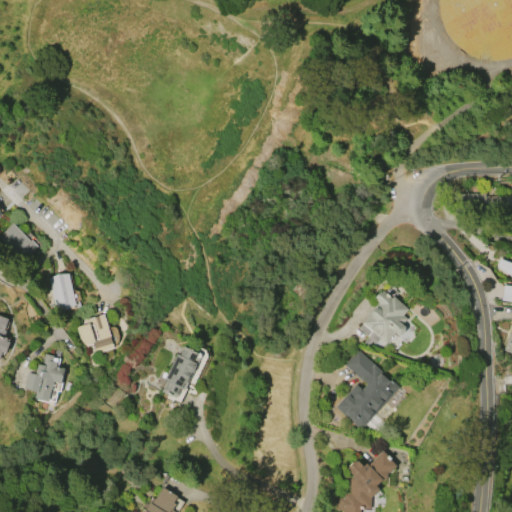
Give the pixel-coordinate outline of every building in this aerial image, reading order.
[(476,57),(483,57),(491,60),(506,60),(511,57),(511,0),(437,0),(438,16),(447,36),(464,53),(476,57)] [(511,196),(511,207),(505,208),(468,210),(468,194),(483,193),(483,187),(494,187),(494,190),(496,190),(496,196),(505,196),(511,196)] [(0,234),(11,223),(29,241),(30,239),(37,247),(22,262),(0,239),(0,234)] [(511,277),(495,267),(499,258),(511,263),(511,277)] [(47,277),(67,272),(75,307),(55,311),(47,277)] [(364,336),(356,329),(361,323),(360,323),(365,317),(364,316),(376,303),(373,300),(374,299),(373,297),(378,291),(380,293),(387,285),(390,288),(392,286),(395,289),(393,290),(396,293),(392,297),(406,309),(401,315),(405,319),(400,324),(403,327),(402,328),(403,330),(399,335),(398,333),(396,335),(393,332),(384,342),(378,337),(373,343),(371,341),(365,347),(359,342),(364,336)] [(511,286),(511,301),(501,300),(503,285),(511,286)] [(83,320),(104,314),(114,348),(93,355),(90,344),(84,345),(79,339),(76,327),(84,325),(83,320)] [(0,315),(8,318),(4,330),(5,331),(3,336),(7,338),(6,340),(9,341),(5,353),(2,352),(0,358),(0,315)] [(511,353),(502,350),(508,333),(509,333),(511,327),(511,353)] [(195,363),(186,383),(184,382),(181,389),(178,388),(174,397),(160,391),(165,379),(158,376),(160,370),(166,372),(175,353),(179,354),(183,346),(197,352),(193,362),(195,363)] [(342,364),(355,350),(396,387),(358,429),(333,407),(354,384),(360,389),(365,384),(359,378),(358,379),(342,364)] [(43,353),(52,356),(51,362),(55,363),(54,366),(63,369),(60,384),(52,382),(47,401),(33,398),(35,392),(23,389),(27,372),(34,374),(36,364),(40,365),(43,353)] [(344,469),(354,460),(355,461),(356,460),(362,466),(365,463),(367,465),(382,451),(385,454),(384,455),(395,466),(386,475),(386,478),(382,482),(380,480),(375,486),(378,490),(369,499),(370,500),(370,509),(360,509),(360,511),(336,511),(336,497),(341,497),(341,492),(349,492),(349,480),(352,477),(344,469)] [(144,511),(150,503),(161,487),(176,496),(172,502),(175,504),(169,511),(144,511)]
